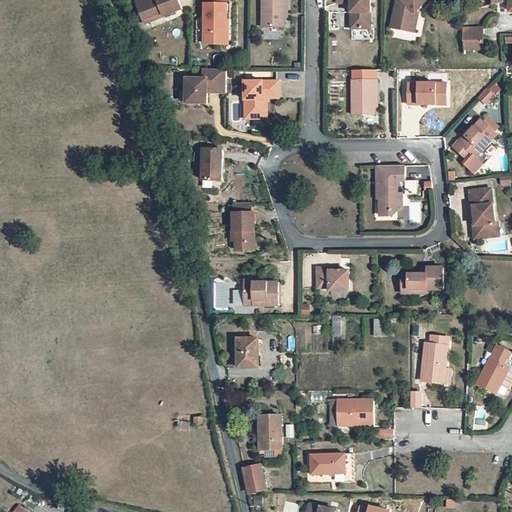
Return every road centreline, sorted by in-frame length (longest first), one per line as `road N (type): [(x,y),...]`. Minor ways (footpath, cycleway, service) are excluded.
road 1 (unclassified): [(118,0),(148,89),(244,511)]
road 2 (residential): [(311,145),(417,145),(434,157),(443,218),(424,241),(299,243),(271,173),(282,153)]
road 3 (residential): [(312,0),(311,145)]
